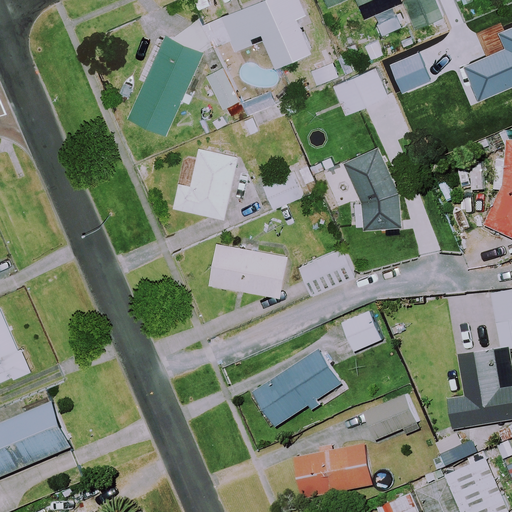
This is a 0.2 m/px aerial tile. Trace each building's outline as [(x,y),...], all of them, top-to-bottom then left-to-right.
[(262,0),(203,26),(210,49),(232,39),(238,51),(267,39),(279,67),(317,50),(303,18),(310,15),(303,0),(262,0)] [(330,0),(331,3),(338,0),(360,0),(362,4),(372,0),(373,0),(380,16),(399,8),(395,0),(330,0)] [(447,21),(438,0),(406,0),(420,32),(447,21)] [(166,40),(158,36),(139,77),(148,81),(131,117),(169,134),(208,49),(210,49),(203,26),(198,24),(175,36),(170,33),(166,40)] [(466,65),(481,99),(511,85),(511,26),(501,32),(508,48),(466,65)] [(433,80),(420,46),(390,58),(404,92),(433,80)] [(391,95),(378,67),(336,85),(349,114),(391,95)] [(243,103),(226,69),(210,77),(227,110),(243,103)] [(286,100),(246,120),(255,139),(295,120),(286,100)] [(511,137),(509,159),(499,158),(496,192),(503,192),(489,226),(511,235),(511,137)] [(242,154),(202,146),(194,184),(182,181),(177,206),(226,217),(234,177),(238,178),(242,154)] [(404,233),(403,226),(408,226),(413,217),(383,146),(347,161),(363,200),(363,201),(357,202),(359,228),(365,228),(386,227),(387,234),(404,233)] [(302,197),(292,173),(266,184),(276,208),(302,197)] [(294,255),(219,241),(212,283),(287,296),(294,255)] [(360,277),(350,249),(302,265),(312,294),(360,277)] [(387,340),(371,304),(354,311),(358,319),(346,324),(359,352),(387,340)] [(0,382),(32,370),(5,305),(0,307),(0,382)] [(511,345),(511,322),(501,324),(504,347),(511,345)] [(350,383),(329,349),(258,392),(279,426),(350,383)] [(511,386),(502,388),(496,351),(463,357),(469,395),(453,398),(458,427),(511,418),(511,386)] [(423,421),(411,395),(370,413),(382,439),(423,421)] [(0,479),(79,447),(60,401),(0,425),(0,479)] [(380,483),(372,443),(299,458),(308,498),(380,483)] [(511,511),(511,504),(489,451),(459,464),(462,471),(420,489),(430,511),(511,511)] [(422,511),(415,494),(382,508),(384,511),(422,511)]
